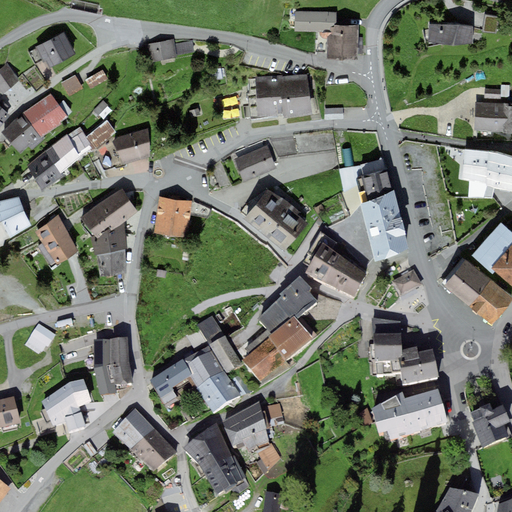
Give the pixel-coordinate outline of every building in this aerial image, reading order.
[(336,11),(294,11),(294,30),(319,30),(329,30),(329,26),(332,26),(332,23),(336,23),(336,11)] [(499,17),(485,15),(483,30),(496,33),(499,17)] [(357,23),(336,23),(332,23),(332,26),(329,26),(329,30),(319,30),(319,33),(320,35),(321,37),(323,38),(326,38),(327,58),(341,57),(357,57),(357,56),(357,40),(357,23)] [(457,23),(429,23),(428,29),(423,30),(426,46),(444,43),(452,43),(472,42),(472,26),(460,24),(457,23)] [(63,32),(36,47),(44,61),(45,60),(49,67),(75,53),(63,32)] [(174,43),(173,39),(161,41),(143,44),(146,61),(176,57),(176,54),(194,51),(192,40),(174,43)] [(7,64),(0,69),(0,92),(1,93),(19,79),(7,64)] [(103,69),(85,80),(90,88),(108,78),(103,69)] [(258,117),(284,114),(284,117),(310,115),(306,73),(281,76),(280,74),(254,76),(258,117)] [(75,74),(60,82),(68,96),(83,88),(75,74)] [(500,89),(484,88),(484,97),(499,98),(500,89)] [(67,116),(50,94),(22,113),(41,137),(58,123),(58,122),(67,116)] [(506,131),(506,103),(476,102),(475,130),(506,131)] [(0,125),(10,114),(0,105),(0,125)] [(342,107),(324,108),(324,118),(343,118),(342,107)] [(9,139),(20,152),(27,146),(29,149),(42,138),(41,137),(22,113),(2,131),(9,139)] [(106,120),(85,137),(91,148),(92,150),(115,132),(106,120)] [(67,133),(52,145),(59,157),(53,162),(60,171),(64,168),(91,148),(85,137),(80,126),(68,135),(67,133)] [(118,137),(112,140),(115,144),(97,155),(103,168),(106,169),(114,166),(116,168),(119,167),(125,165),(126,162),(148,155),(148,127),(118,137)] [(52,145),(27,165),(31,172),(40,188),(62,175),(60,171),(53,162),(59,157),(52,145)] [(266,145),(235,158),(244,179),(275,166),(266,145)] [(463,180),(486,185),(488,150),(477,149),(465,148),(463,180)] [(511,156),(497,152),(488,150),(486,185),(511,189),(511,156)] [(344,188),(358,183),(361,201),(392,190),(387,172),(383,158),(339,169),(344,188)] [(267,188),(247,217),(283,249),(307,221),(297,214),(300,210),(285,200),(267,188)] [(80,217),(84,221),(81,223),(92,237),(107,227),(109,231),(123,221),(137,212),(125,194),(122,189),(96,206),(80,217)] [(361,201),(358,202),(374,260),(409,248),(403,224),(395,193),(394,190),(392,190),(361,201)] [(0,244),(1,244),(2,238),(9,235),(30,224),(21,204),(19,197),(0,201),(0,244)] [(191,201),(158,197),(154,231),(186,236),(191,201)] [(59,215),(35,229),(44,242),(38,245),(53,268),(61,263),(60,261),(77,250),(65,227),(59,215)] [(107,227),(92,237),(94,256),(96,256),(123,250),(127,250),(124,224),(123,221),(109,231),(107,227)] [(493,272),(494,270),(491,267),(511,243),(511,232),(501,223),(488,238),(473,254),(493,272)] [(325,227),(308,258),(316,263),(311,272),(308,277),(325,287),(339,261),(331,254),(337,241),(325,227)] [(511,243),(491,267),(494,270),(511,285),(511,243)] [(123,250),(96,256),(99,277),(125,271),(123,250)] [(442,282),(469,303),(489,279),(462,257),(452,270),(442,282)] [(367,279),(339,261),(325,287),(355,302),(367,279)] [(412,269),(390,280),(399,296),(421,285),(412,269)] [(510,296),(489,279),(469,303),(478,310),(490,321),(501,308),(510,296)] [(307,315),(317,306),(308,296),(312,293),(300,282),(280,300),(281,302),(279,304),(257,323),(271,340),(294,321),(296,324),(307,315)] [(197,328),(209,348),(224,374),(226,377),(242,365),(212,317),(197,328)] [(271,340),(267,343),(285,365),(313,344),(296,324),(294,321),(271,340)] [(399,324),(370,321),(374,365),(371,365),(372,378),(400,376),(398,364),(401,364),(401,355),(399,324)] [(54,335),(38,324),(24,346),(37,354),(39,351),(40,352),(44,346),(46,347),(54,335)] [(110,370),(129,367),(128,361),(126,342),(110,344),(110,370)] [(285,365),(267,343),(242,364),(262,389),(290,370),(285,365)] [(195,393),(196,392),(224,374),(209,348),(183,364),(192,381),(189,383),(195,393)] [(417,352),(401,355),(401,364),(398,364),(400,376),(402,390),(436,383),(434,369),(431,355),(417,357),(417,352)] [(153,382),(149,385),(161,403),(173,394),(172,393),(189,383),(192,381),(183,364),(182,363),(153,382)] [(129,367),(110,370),(114,391),(117,391),(132,388),(129,367)] [(114,391),(110,370),(94,372),(99,400),(118,397),(117,391),(114,391)] [(224,374),(196,392),(213,416),(240,399),(226,377),(224,374)] [(68,386),(41,405),(53,431),(65,427),(68,437),(85,431),(81,416),(79,409),(91,406),(83,383),(68,386)] [(401,397),(371,416),(378,441),(387,438),(389,444),(401,441),(447,428),(437,395),(403,405),(401,397)] [(0,432),(20,428),(16,408),(14,399),(0,402),(0,432)] [(254,407),(222,426),(234,452),(243,446),(248,456),(256,451),(260,460),(256,463),(264,475),(281,460),(272,444),(269,446),(268,441),(274,438),(272,428),(284,423),(280,405),(260,409),(259,405),(254,407)] [(154,430),(135,410),(129,417),(112,435),(130,453),(154,430)] [(490,410),(470,417),(482,451),(508,442),(504,430),(509,428),(503,411),(492,415),(490,410)] [(204,435),(184,454),(187,459),(204,476),(231,460),(216,428),(204,435)] [(169,446),(154,430),(130,453),(152,475),(177,455),(169,446)] [(231,460),(204,476),(217,500),(247,481),(234,458),(231,460)] [(0,502),(8,491),(0,484),(0,502)] [(473,511),(478,501),(449,493),(437,511),(473,511)] [(278,511),(280,496),(264,494),(262,511),(278,511)]
